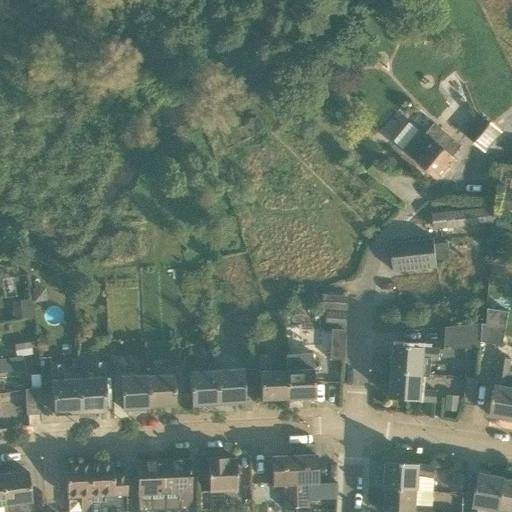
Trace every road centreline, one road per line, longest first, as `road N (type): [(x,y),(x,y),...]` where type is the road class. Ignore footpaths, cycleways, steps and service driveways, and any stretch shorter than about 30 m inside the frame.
road 1 (residential): [(355,428),(0,447)]
road 2 (residential): [(511,446),(355,428)]
road 3 (residential): [(355,428),(355,282)]
